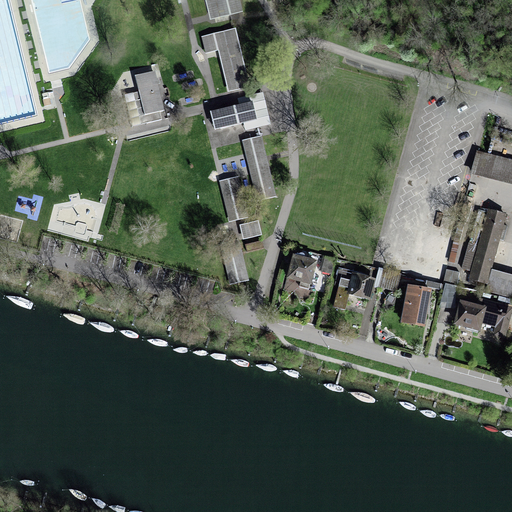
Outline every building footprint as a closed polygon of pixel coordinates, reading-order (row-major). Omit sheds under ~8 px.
[(205,0),(211,21),(232,16),(244,13),(240,0),(205,0)] [(236,32),(203,40),(207,57),(219,54),(228,93),(250,88),(236,32)] [(155,75),(135,80),(144,118),(164,113),(155,75)] [(240,108),(211,115),(215,133),(245,126),(246,133),(272,127),(267,110),(264,96),(239,102),(240,108)] [(263,139),(245,143),(258,202),(277,198),(263,139)] [(511,159),(488,153),(482,177),(511,183),(511,159)] [(224,179),(235,225),(249,222),(238,176),(224,179)] [(469,284),(489,289),(492,272),(508,218),(488,212),(488,214),(480,212),(464,270),(472,273),(469,284)] [(259,220),(249,222),(235,225),(238,241),(262,235),(261,229),(259,220)] [(316,262),(292,256),(287,278),(310,284),(316,262)] [(404,275),(384,269),(380,285),(400,290),(404,275)] [(511,277),(492,272),(489,289),(487,294),(511,300),(511,277)] [(352,277),(340,274),(332,308),(345,311),(346,307),(362,312),(365,302),(368,303),(374,280),(352,275),(352,277)] [(433,293),(409,289),(402,325),(426,330),(433,293)] [(485,310),(462,303),(455,328),(481,336),(483,328),(496,331),(493,340),(506,343),(511,322),(511,310),(487,303),(485,310)]
